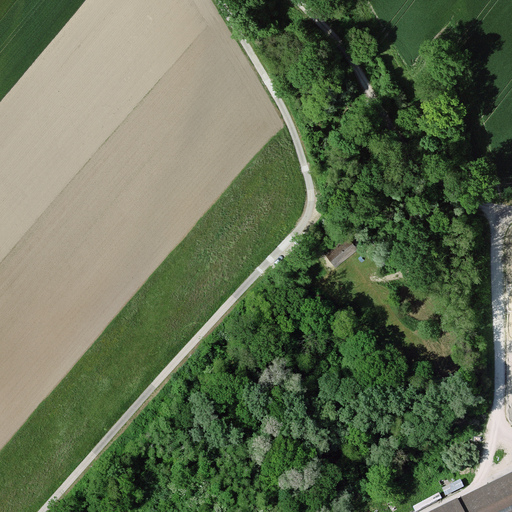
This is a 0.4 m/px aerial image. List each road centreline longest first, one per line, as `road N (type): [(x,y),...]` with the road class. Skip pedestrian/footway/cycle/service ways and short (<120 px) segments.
road 1 (track): [(298,0),(344,46),(418,170),(496,211)]
road 2 (track): [(496,211),(498,433)]
road 3 (track): [(483,203),(427,229),(405,272),(356,275)]
